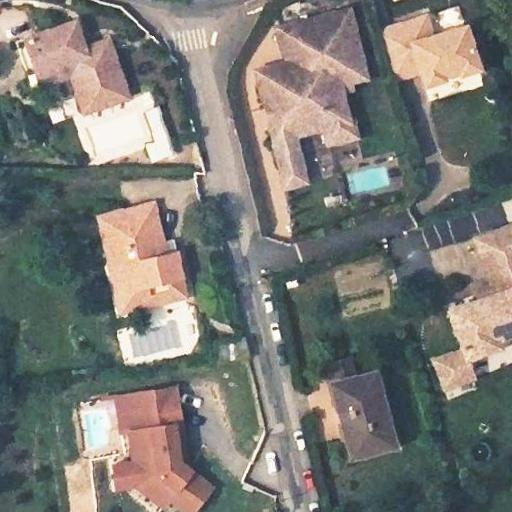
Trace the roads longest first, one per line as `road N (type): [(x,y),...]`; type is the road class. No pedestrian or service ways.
road 1 (residential): [(246,270),(511,187)]
road 2 (residential): [(246,270),(189,42),(192,1)]
road 3 (residential): [(302,511),(246,270)]
